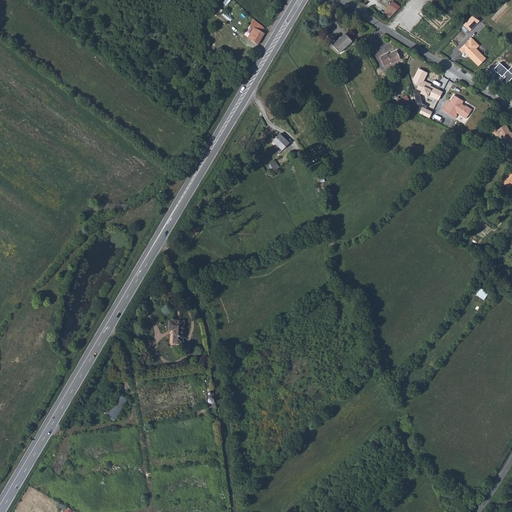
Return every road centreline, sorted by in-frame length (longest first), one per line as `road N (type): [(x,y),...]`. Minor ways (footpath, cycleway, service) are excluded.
road 1 (primary): [(299,0),(0,507)]
road 2 (track): [(235,511),(208,314),(166,249),(154,246)]
road 3 (track): [(192,180),(95,228),(0,344)]
road 4 (track): [(143,511),(151,500),(136,387),(218,370)]
road 5 (unclassified): [(511,108),(339,0)]
